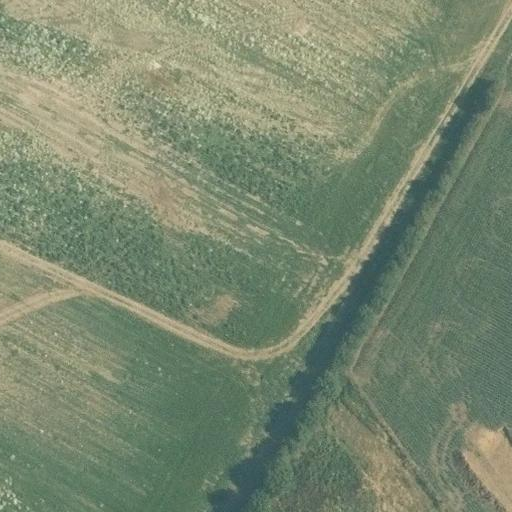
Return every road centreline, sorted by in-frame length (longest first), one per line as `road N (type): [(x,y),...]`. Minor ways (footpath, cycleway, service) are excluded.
road 1 (track): [(0,184),(166,254),(511,368)]
road 2 (track): [(166,254),(85,376),(30,511)]
